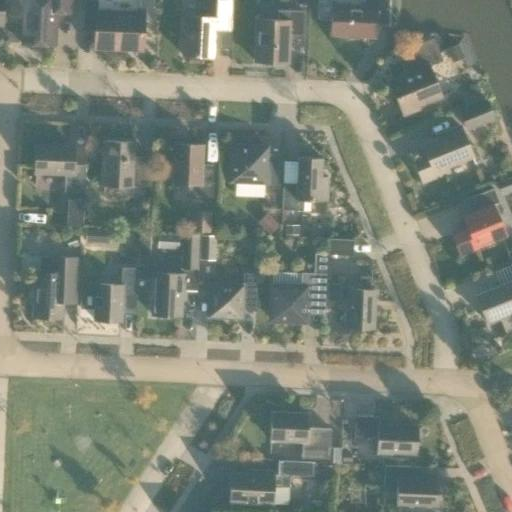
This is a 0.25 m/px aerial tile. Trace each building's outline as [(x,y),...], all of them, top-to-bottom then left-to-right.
[(72,0),(24,0),(22,44),(54,46),(56,12),(72,13),(72,0)] [(97,0),(83,0),(83,28),(95,28),(95,47),(142,49),(143,14),(97,12),(97,0)] [(153,7),(153,0),(140,0),(140,7),(146,7),(145,20),(155,20),(155,7),(153,7)] [(231,1),(205,0),(204,17),(184,16),(183,56),(194,56),(194,57),(198,57),(198,56),(214,57),(215,29),(230,29),(231,1)] [(375,23),(388,24),(388,0),(363,0),(363,7),(332,5),(331,35),(374,37),(375,23)] [(303,11),(278,10),(277,21),(258,20),(258,19),(257,19),(255,62),(287,64),(288,35),(302,35),(303,11)] [(421,113),(420,113),(417,106),(441,97),(428,67),(443,61),(433,38),(407,49),(416,70),(390,81),(405,119),(404,120),(405,121),(422,114),(421,113)] [(464,58),(458,44),(447,49),(453,63),(464,58)] [(458,111),(467,131),(495,120),(487,99),(458,111)] [(471,156),(475,166),(476,165),(460,127),(446,133),(447,136),(422,146),(426,156),(414,161),(424,186),(425,186),(423,181),(445,172),(443,168),(471,156)] [(132,142),(106,141),(104,186),(130,187),(130,186),(150,187),(152,157),(150,157),(150,159),(131,158),(132,142)] [(202,145),(175,143),(173,183),(189,184),(188,196),(212,197),(213,171),(201,170),(202,145)] [(64,192),(84,193),(85,165),(73,164),(74,147),(36,145),(34,171),(65,173),(64,192)] [(267,148),(232,146),(231,181),(264,182),(264,188),(278,188),(279,164),(266,164),(267,148)] [(322,158),(298,157),(297,183),(283,183),(281,210),(303,211),(304,200),(327,201),(328,177),(321,177),(322,158)] [(497,182),(502,195),(511,191),(511,182),(510,177),(497,182)] [(452,234),(460,255),(477,249),(476,247),(505,236),(493,205),(499,202),(493,188),(463,200),(468,213),(462,216),(467,228),(452,234)] [(201,234),(210,234),(211,212),(191,211),(190,233),(200,234),(201,234)] [(67,212),(67,225),(80,225),(81,213),(67,212)] [(261,225),(269,234),(279,225),(270,216),(261,225)] [(285,235),(298,235),(298,225),(285,225),(285,235)] [(85,242),(94,242),(94,229),(86,229),(85,242)] [(141,251),(149,252),(150,230),(141,229),(141,251)] [(198,283),(199,234),(182,234),(180,274),(154,273),(152,315),(180,316),(181,290),(185,290),(185,283),(198,283)] [(201,234),(201,235),(200,259),(215,259),(216,235),(210,234),(201,234)] [(75,236),(65,239),(69,249),(79,245),(75,236)] [(353,256),(353,240),(327,238),(327,254),(353,256)] [(327,254),(315,254),(314,273),(301,273),(300,287),(272,286),(270,320),(305,322),(306,304),(324,305),(327,254)] [(64,288),(77,289),(78,258),(49,257),(49,273),(34,272),(32,317),(63,319),(64,288)] [(511,263),(510,264),(511,268),(511,280),(476,295),(487,323),(500,318),(505,330),(511,326),(511,263)] [(134,269),(122,268),(121,285),(81,283),(80,307),(95,308),(94,320),(120,321),(122,292),(133,293),(134,269)] [(208,317),(242,319),(243,310),(256,311),(257,275),(244,274),(243,284),(209,283),(208,317)] [(355,328),(373,328),(375,290),(369,290),(369,277),(360,277),(359,289),(348,289),(347,312),(346,313),(340,319),(351,331),(354,328),(355,328)] [(301,458),(329,459),(330,429),(306,428),(307,414),(271,412),(270,440),(302,442),(301,458)] [(391,452),(415,453),(416,427),(379,425),(379,417),(355,416),(354,441),(366,442),(366,436),(377,437),(376,455),(391,455),(391,452)] [(332,463),(340,463),(341,447),(333,447),(332,463)] [(342,453),(342,462),(351,462),(351,461),(352,453),(342,453)] [(289,475),(313,476),(314,462),(278,461),(277,474),(273,474),(273,472),(257,471),(257,475),(231,474),(230,502),(272,504),(273,487),(289,487),(289,475)] [(321,475),(332,476),(333,465),(321,465),(321,475)] [(408,466),(384,465),(383,486),(398,487),(397,504),(437,506),(438,480),(408,478),(408,466)] [(382,479),(382,470),(371,470),(371,479),(382,479)]
